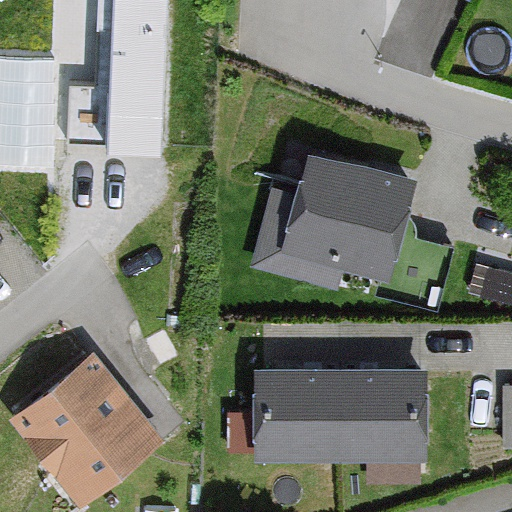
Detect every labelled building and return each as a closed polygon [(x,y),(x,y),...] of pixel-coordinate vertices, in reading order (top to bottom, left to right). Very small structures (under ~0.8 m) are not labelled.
[(163,0),(117,0),(112,129),(158,131),(163,0)] [(393,22),(390,58),(436,62),(439,25),(393,22)] [(50,58),(0,56),(0,154),(46,156),(50,58)] [(424,175),(313,150),(304,193),(273,186),(253,273),(343,293),(348,270),(399,281),(424,175)] [(167,439),(94,353),(9,425),(58,483),(65,477),(88,504),(167,439)] [(437,375),(405,376),(405,361),(262,364),(264,463),(438,459),(437,375)]
